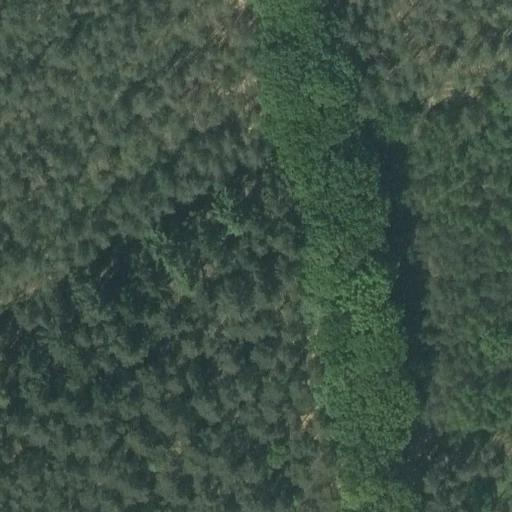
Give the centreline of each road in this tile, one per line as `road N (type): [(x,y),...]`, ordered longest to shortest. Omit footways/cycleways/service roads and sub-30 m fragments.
road 1 (track): [(511,81),(322,110),(384,511)]
road 2 (track): [(0,299),(322,110),(290,0)]
